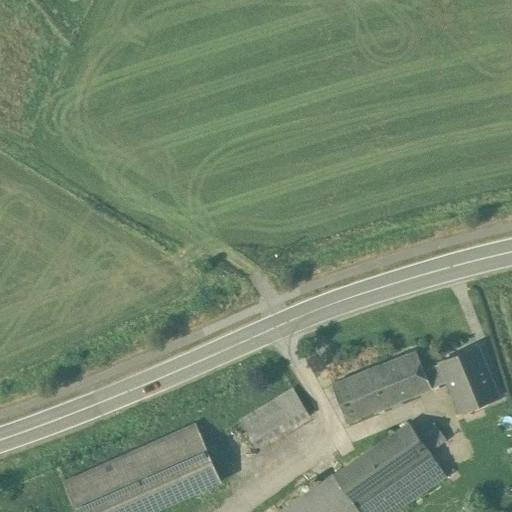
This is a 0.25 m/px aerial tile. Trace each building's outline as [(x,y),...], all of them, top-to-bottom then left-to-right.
[(477,346),(440,361),(441,363),(424,369),(432,388),(448,381),(461,412),(498,397),(498,396),(497,396),(484,366),(485,365),(477,346)] [(416,350),(332,384),(348,422),(432,388),(424,369),(416,350)] [(293,388),(226,429),(226,430),(241,421),(255,446),(255,447),(309,414),(293,388)] [(435,422),(418,434),(430,451),(447,439),(435,422)] [(410,423),(334,475),(361,511),(393,511),(447,475),(430,451),(418,434),(410,423)] [(175,434),(159,441),(157,442),(141,449),(140,449),(139,450),(122,457),(120,458),(121,458),(104,466),(104,465),(102,466),(86,474),(86,473),(84,474),(68,482),(68,481),(66,482),(66,483),(78,511),(147,511),(163,505),(163,506),(165,505),(165,504),(181,497),(182,497),(183,497),(183,496),(200,489),(202,489),(201,488),(218,481),(220,480),(196,425),(194,425),(194,426),(177,433),(175,434)] [(103,450),(76,458),(78,467),(106,459),(103,450)] [(361,511),(334,475),(281,511),(361,511)]
